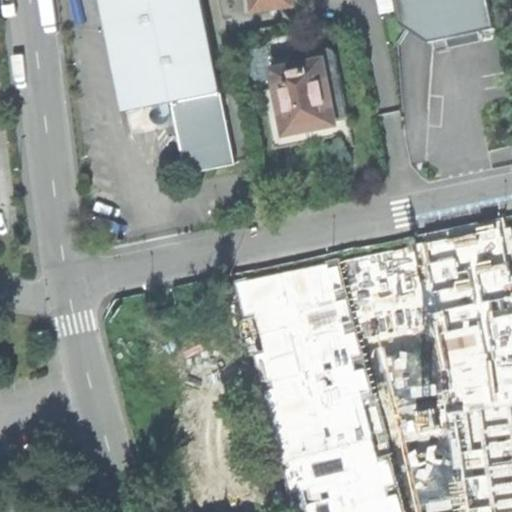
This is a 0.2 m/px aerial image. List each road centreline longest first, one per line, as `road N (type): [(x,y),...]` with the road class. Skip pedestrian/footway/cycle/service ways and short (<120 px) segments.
road 1 (residential): [(65,283),(511,189)]
road 2 (residential): [(65,283),(30,0)]
road 3 (residential): [(125,511),(65,283)]
